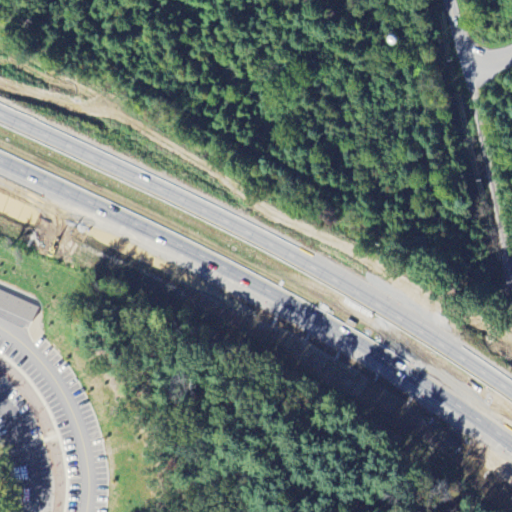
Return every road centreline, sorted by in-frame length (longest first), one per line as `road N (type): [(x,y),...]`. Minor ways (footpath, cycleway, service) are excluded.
road 1 (motorway): [(0,164),(235,282),(511,450)]
road 2 (motorway): [(511,384),(212,204),(0,105)]
road 3 (residential): [(511,282),(447,0)]
